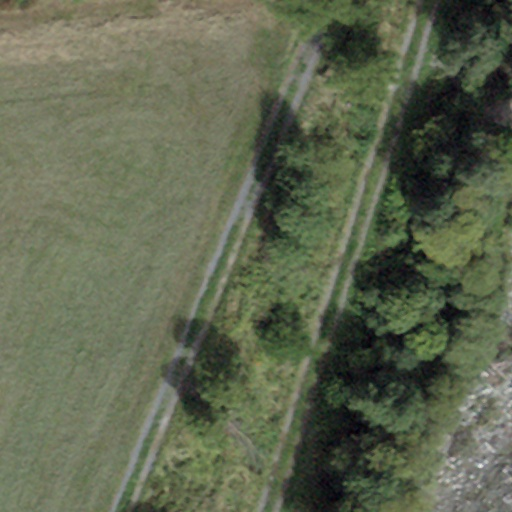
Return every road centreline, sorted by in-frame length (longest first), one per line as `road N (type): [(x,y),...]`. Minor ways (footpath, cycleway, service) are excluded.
road 1 (track): [(119,511),(319,0)]
road 2 (track): [(262,511),(426,0)]
